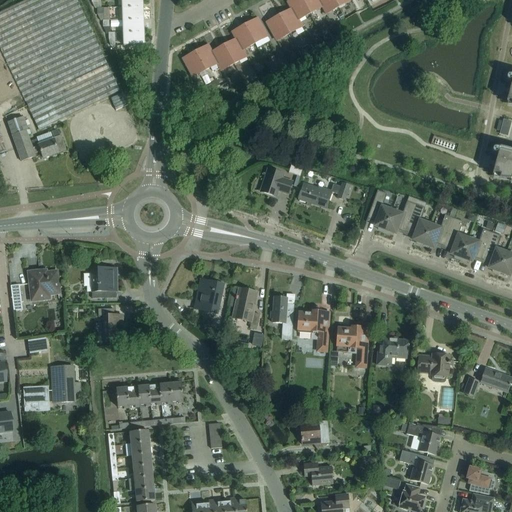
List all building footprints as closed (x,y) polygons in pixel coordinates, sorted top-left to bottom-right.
[(119,92),(85,21),(75,0),(27,0),(0,13),(0,49),(38,130),(119,92)] [(297,21),(298,20),(310,14),(302,0),(291,0),(287,3),(291,9),(297,21)] [(318,0),(302,0),(310,14),(322,7),(318,0)] [(326,14),(338,8),(334,0),(318,0),(322,7),(326,14)] [(123,20),(144,19),(144,7),(122,8),(123,20)] [(302,27),(298,20),(297,21),(291,9),(279,16),(289,34),(302,27)] [(276,41),(289,34),(279,16),(266,23),(276,41)] [(123,33),(145,32),(144,19),(123,20),(123,33)] [(244,26),(254,44),(267,37),(257,19),(244,26)] [(242,50),(254,44),(244,26),(232,33),(236,40),(236,39),(242,51),(242,50)] [(145,32),(123,33),(124,46),(145,45),(145,32)] [(246,57),(242,50),(242,51),(236,39),(236,40),(224,46),(234,64),(246,57)] [(304,49),(302,50),(305,55),(313,51),(310,46),(308,47),(308,45),(303,48),(304,49)] [(211,53),(212,53),(208,46),(195,52),(205,71),(217,64),(211,53)] [(221,71),(234,64),(224,46),(212,53),(211,53),(217,64),(221,71)] [(192,77),(205,71),(195,52),(183,59),(192,77)] [(217,80),(211,83),(214,88),(220,85),(217,80)] [(511,152),(499,149),(492,176),(493,177),(493,176),(493,175),(500,176),(499,179),(499,180),(509,181),(511,181),(511,179),(511,80),(509,93),(506,104),(507,104),(508,102),(511,103),(511,152)] [(211,85),(204,89),(204,90),(206,94),(212,91),(214,91),(211,85)] [(127,106),(122,94),(111,99),(116,111),(127,106)] [(30,143),(26,131),(28,130),(23,116),(7,122),(18,153),(21,162),(35,157),(34,154),(41,152),(43,158),(66,150),(61,136),(60,136),(58,130),(52,132),(54,138),(53,139),(53,140),(38,146),(37,140),(30,143)] [(509,130),(511,121),(503,119),(503,122),(501,128),(509,130)] [(291,165),(288,174),(300,177),(302,171),(302,169),(291,165)] [(263,183),(260,192),(276,197),(278,190),(282,191),(281,193),(288,195),(291,185),(292,182),(282,179),(283,175),(267,170),(263,183)] [(295,176),(292,185),(297,186),(300,178),(295,176)] [(333,185),(330,192),(331,192),(331,193),(338,195),(337,198),(345,201),(349,187),(342,184),(341,187),(333,185)] [(302,190),(299,200),(325,209),(329,199),(331,193),(331,192),(330,192),(322,189),(321,191),(304,186),(302,190)] [(384,232),(392,210),(382,206),(387,194),(377,191),(366,222),(367,223),(368,219),(378,223),(376,228),(378,229),(378,230),(384,232)] [(405,233),(415,206),(407,202),(403,214),(392,210),(384,232),(390,235),(391,233),(393,234),(395,229),(405,233)] [(422,246),(430,224),(420,220),(424,209),(415,206),(405,233),(416,237),(414,242),(416,243),(416,244),(422,246)] [(443,247),(454,219),(445,216),(440,227),(430,224),(422,246),(428,249),(429,247),(431,248),(433,243),(443,247)] [(460,261),(468,238),(458,234),(462,222),(454,219),(443,247),(454,251),(452,256),(454,257),(454,258),(460,261)] [(481,261),(492,233),(483,230),(478,242),(468,238),(460,261),(466,263),(467,261),(469,262),(471,257),(481,261)] [(498,275),(507,252),(496,248),(500,236),(492,233),(481,261),(492,265),(490,270),(492,271),(492,272),(498,275)] [(511,272),(511,254),(507,252),(498,275),(505,277),(505,275),(507,276),(509,272),(511,272)] [(73,255),(66,259),(70,266),(77,262),(73,255)] [(91,269),(92,280),(92,299),(107,299),(107,292),(116,292),(115,269),(91,269)] [(58,284),(58,282),(57,272),(28,275),(31,301),(41,300),(40,295),(58,293),(57,284),(58,284)] [(202,295),(197,294),(194,309),(189,308),(217,314),(224,285),(205,281),(202,295)] [(19,285),(10,286),(14,311),(22,310),(19,285)] [(238,289),(236,299),(232,319),(251,323),(249,329),(257,330),(260,315),(253,314),(258,293),(238,289)] [(274,298),(273,308),(273,313),(271,312),(270,319),(272,319),(272,323),(282,324),(281,340),(291,340),(294,301),(293,301),(293,305),(286,305),(287,299),(274,298)] [(313,311),(312,312),(312,314),(299,313),(297,333),(312,334),(312,332),(320,333),(319,336),(318,336),(318,339),(317,348),(320,348),(320,349),(327,350),(329,313),(322,313),(322,312),(322,311),(321,310),(321,309),(320,309),(319,308),(318,308),(317,307),(316,308),(315,308),(314,309),(313,310),(313,311)] [(114,316),(114,310),(98,310),(98,316),(103,316),(104,339),(116,339),(118,339),(123,338),(122,316),(114,316)] [(338,329),(336,352),(348,353),(348,348),(350,348),(350,349),(359,349),(358,352),(357,352),(356,365),(365,366),(368,329),(360,328),(360,326),(352,325),(351,330),(338,329)] [(28,341),(30,354),(48,351),(46,338),(28,341)] [(379,338),(378,348),(377,366),(390,367),(390,359),(405,360),(406,352),(407,342),(392,341),(392,339),(379,338)] [(447,378),(448,367),(449,357),(432,356),(432,360),(426,359),(426,358),(419,357),(418,373),(430,374),(430,377),(432,377),(432,380),(433,382),(434,383),(442,384),(444,383),(445,382),(446,378),(447,378)] [(73,367),(51,368),(53,403),(75,402),(74,394),(80,393),(80,384),(74,384),(73,367)] [(511,379),(485,369),(482,379),(480,384),(507,394),(511,379)] [(472,398),(478,383),(468,379),(463,394),(472,398)] [(170,382),(172,402),(177,402),(177,404),(183,403),(181,381),(176,381),(177,384),(171,385),(170,382)] [(172,405),(172,402),(170,382),(166,382),(166,385),(160,386),(160,383),(159,383),(161,404),(167,404),(167,405),(172,405)] [(161,406),(161,404),(159,383),(155,383),(155,386),(149,387),(149,384),(150,407),(151,407),(150,405),(156,405),(156,407),(161,406)] [(145,407),(150,407),(149,384),(144,384),(144,387),(138,388),(138,385),(140,406),(145,406),(145,407)] [(140,408),(140,406),(138,385),(133,385),(134,388),(127,389),(127,386),(129,407),(134,407),(134,408),(140,408)] [(129,409),(129,407),(127,386),(123,386),(123,389),(116,390),(117,408),(124,407),(124,409),(129,409)] [(41,387),(23,388),(24,403),(24,413),(39,412),(50,411),(49,402),(48,402),(48,387),(41,387)] [(372,406),(372,413),(380,414),(380,406),(372,406)] [(0,433),(12,432),(10,413),(0,413),(0,433)] [(327,422),(310,423),(300,424),(302,445),(317,444),(317,450),(317,451),(330,449),(327,422)] [(435,436),(438,428),(422,426),(422,427),(417,426),(416,427),(409,425),(406,435),(421,439),(418,451),(435,456),(440,438),(435,436)] [(131,444),(150,443),(150,438),(149,438),(148,431),(130,433),(131,444)] [(132,456),(150,454),(149,447),(150,447),(150,443),(131,444),(132,456)] [(429,459),(420,456),(402,451),(399,462),(414,466),(410,480),(428,485),(432,467),(428,465),(429,459)] [(133,467),(152,466),(152,461),(151,461),(150,454),(132,456),(133,467)] [(317,465),(313,465),(303,466),(304,477),(311,476),(312,485),(332,483),(331,468),(318,470),(317,465)] [(135,479),(152,477),(152,470),(153,470),(152,466),(133,467),(135,479)] [(472,480),(470,485),(469,491),(488,495),(494,475),(470,469),(467,479),(472,480)] [(135,479),(128,480),(129,491),(136,491),(154,489),(154,485),(153,485),(152,477),(135,479)] [(419,489),(410,486),(406,485),(404,492),(403,492),(398,508),(411,511),(420,511),(424,498),(417,496),(419,489)] [(154,489),(136,491),(137,502),(145,502),(154,501),(154,493),(155,493),(154,489)] [(490,511),(493,499),(483,497),(473,495),(472,502),(466,501),(465,507),(462,506),(462,505),(460,511),(490,511)] [(349,511),(348,496),(345,496),(335,497),(335,503),(321,504),(321,511),(349,511)] [(234,499),(235,511),(246,511),(246,501),(239,501),(238,498),(234,499)] [(235,511),(234,499),(230,499),(230,502),(224,503),(224,511),(235,511)] [(224,511),(224,503),(217,503),(217,500),(213,501),(213,511),(224,511)] [(213,511),(213,501),(208,501),(209,504),(202,505),(202,511),(213,511)] [(202,511),(202,505),(196,505),(195,502),(191,503),(191,511),(202,511)]
